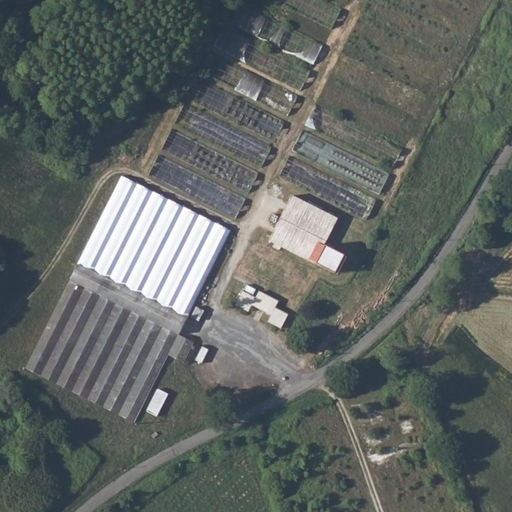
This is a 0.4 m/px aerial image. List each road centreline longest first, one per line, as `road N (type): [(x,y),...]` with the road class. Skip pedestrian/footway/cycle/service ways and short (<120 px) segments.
road 1 (unclassified): [(84,511),(158,458),(316,381),(379,332),(428,279),(511,146)]
road 2 (unknown): [(359,0),(232,251)]
road 3 (track): [(316,381),(337,400),(377,511)]
